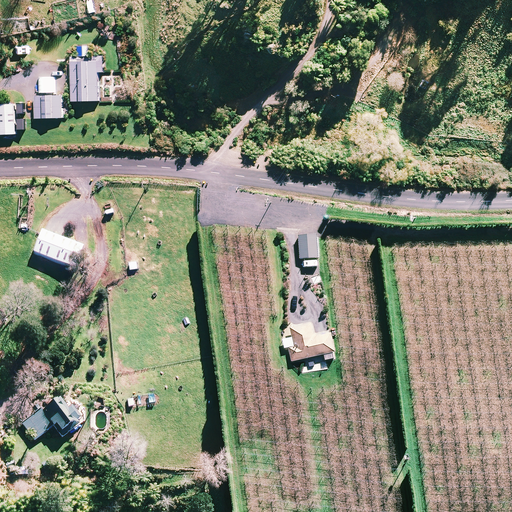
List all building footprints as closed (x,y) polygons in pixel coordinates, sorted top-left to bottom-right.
[(87,45),(76,46),(76,56),(69,56),(70,100),(97,99),(96,71),(101,71),(101,55),(87,55),(87,45)] [(60,117),(60,96),(34,95),(33,117),(60,117)] [(0,132),(13,133),(13,102),(0,102),(0,132)] [(73,245),(38,231),(30,252),(65,266),(73,245)] [(317,257),(315,234),(295,236),(296,258),(317,257)] [(136,269),(136,261),(127,262),(128,270),(136,269)] [(312,334),(309,322),(285,327),(287,335),(285,335),(291,361),(333,351),(328,330),(312,334)] [(104,395),(94,395),(94,408),(104,408),(104,395)] [(52,424),(62,438),(79,425),(76,422),(80,419),(69,405),(66,408),(57,396),(21,423),(33,439),(52,424)] [(133,396),(125,396),(126,406),(133,405),(133,396)]
